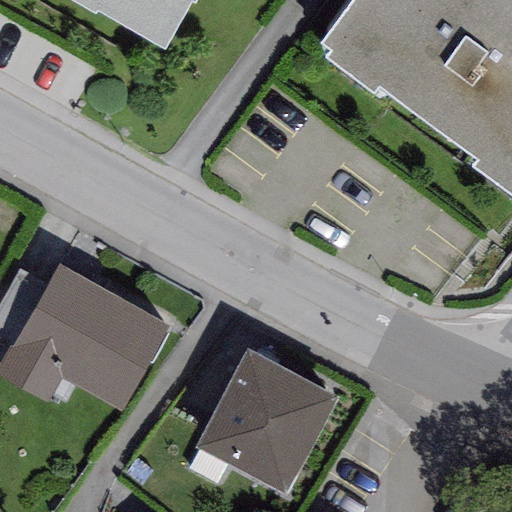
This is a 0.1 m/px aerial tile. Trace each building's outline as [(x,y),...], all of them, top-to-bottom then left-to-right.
[(48,0),(93,26),(96,22),(163,61),(190,13),(195,16),(204,0),(48,0)] [(511,0),(363,0),(320,58),(328,64),(324,70),(372,106),(377,99),(477,172),(471,179),(511,209),(511,0)] [(167,305),(56,245),(0,347),(0,358),(63,393),(77,368),(120,391),(167,305)] [(335,371),(245,325),(195,423),(284,469),(335,371)] [(159,511),(146,501),(137,511),(159,511)]
